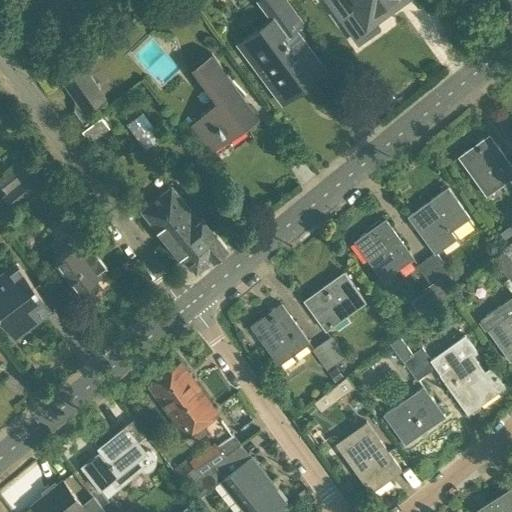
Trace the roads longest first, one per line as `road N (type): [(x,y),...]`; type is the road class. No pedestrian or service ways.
road 1 (residential): [(191,304),(511,43)]
road 2 (residential): [(191,304),(162,279),(0,54)]
road 3 (residential): [(340,511),(191,304)]
road 4 (residential): [(0,458),(191,304)]
road 5 (residential): [(407,511),(511,427)]
